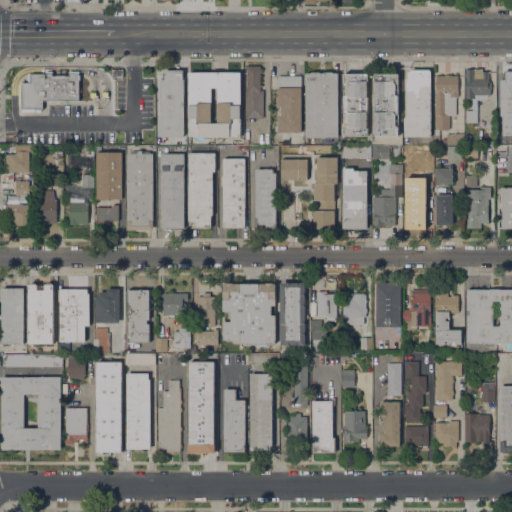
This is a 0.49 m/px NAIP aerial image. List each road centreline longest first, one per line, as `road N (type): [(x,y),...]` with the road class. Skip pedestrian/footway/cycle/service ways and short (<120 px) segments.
road 1 (residential): [(511,486),(0,488)]
road 2 (residential): [(511,256),(0,256)]
road 3 (primary): [(511,33),(115,33)]
